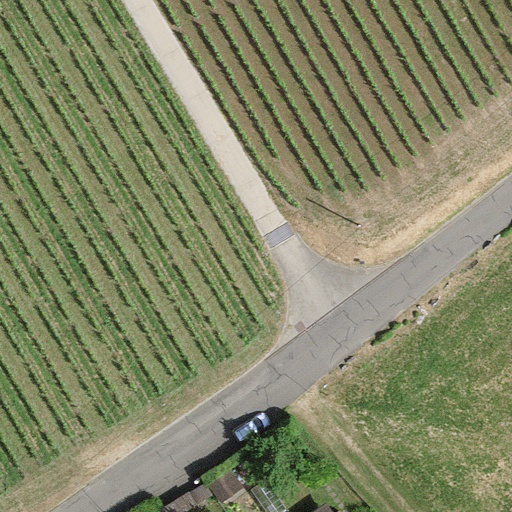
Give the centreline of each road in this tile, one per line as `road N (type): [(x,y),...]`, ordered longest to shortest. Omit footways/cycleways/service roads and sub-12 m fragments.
road 1 (unclassified): [(511,203),(345,336),(93,511)]
road 2 (track): [(132,0),(345,336)]
